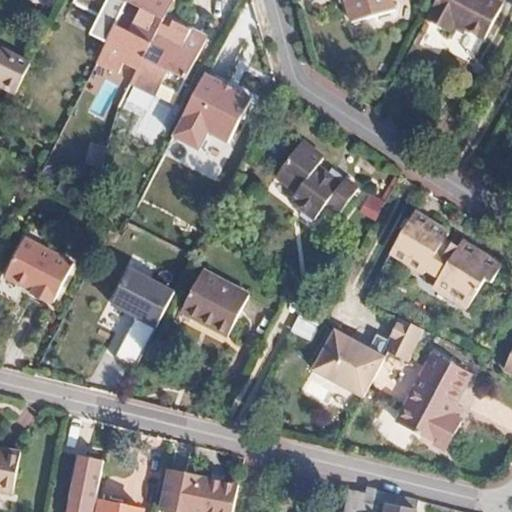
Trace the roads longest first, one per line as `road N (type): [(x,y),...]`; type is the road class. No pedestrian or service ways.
road 1 (residential): [(507,508),(0,384)]
road 2 (residential): [(269,0),(290,81),(511,228)]
road 3 (unknown): [(218,436),(318,256),(322,211)]
